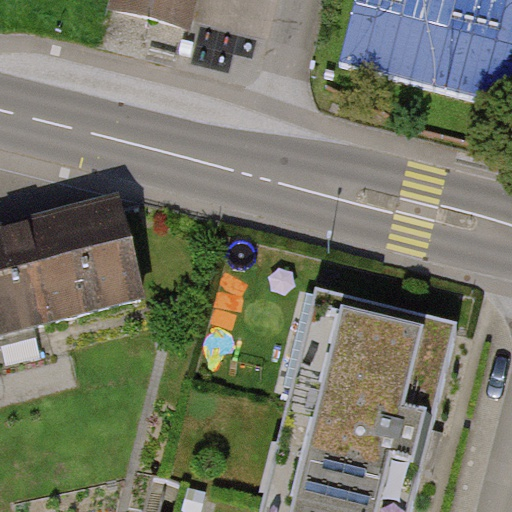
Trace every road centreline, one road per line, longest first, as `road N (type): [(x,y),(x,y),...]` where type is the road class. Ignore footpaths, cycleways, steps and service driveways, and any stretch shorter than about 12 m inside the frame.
road 1 (primary): [(0,113),(261,181)]
road 2 (primary): [(261,181),(511,242)]
road 3 (residential): [(307,0),(261,181)]
